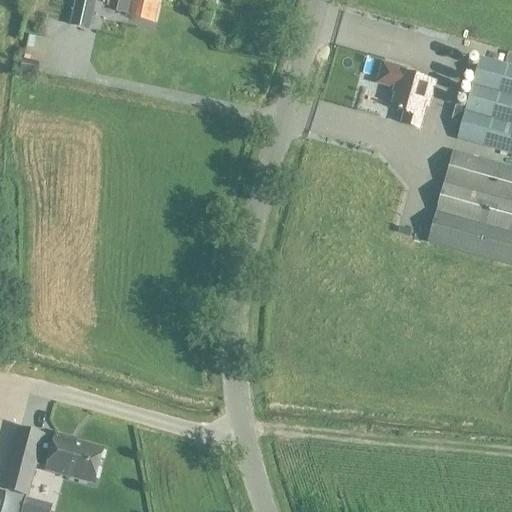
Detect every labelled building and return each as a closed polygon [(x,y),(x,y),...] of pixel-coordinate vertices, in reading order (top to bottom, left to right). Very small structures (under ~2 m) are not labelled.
[(75,0),(69,27),(89,31),(96,0),(75,0)] [(154,0),(121,0),(132,2),(130,16),(155,21),(159,3),(154,2),(154,0)] [(23,61),(42,65),(47,41),(28,37),(23,61)] [(481,54),(480,59),(458,141),(511,156),(511,55),(507,54),(506,61),(481,54)] [(406,71),(383,64),(377,84),(397,89),(391,109),(405,113),(401,124),(421,130),(424,119),(423,118),(426,107),(429,108),(435,86),(405,77),(406,71)] [(511,171),(453,155),(429,245),(511,267),(511,171)] [(76,417),(79,398),(48,394),(45,413),(76,417)] [(100,451),(67,442),(68,440),(53,436),(51,443),(40,440),(40,437),(16,431),(0,491),(24,497),(33,465),(45,468),(44,472),(91,485),(100,451)] [(36,511),(39,501),(26,497),(21,511),(36,511)]
